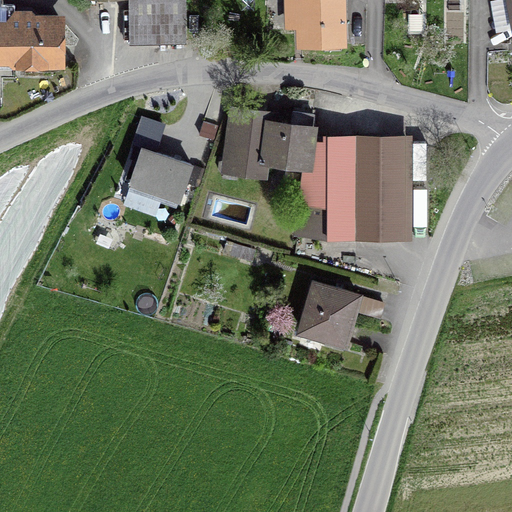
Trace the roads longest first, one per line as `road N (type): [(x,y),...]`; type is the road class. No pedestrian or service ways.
road 1 (unclassified): [(0,139),(140,78),(205,69),(336,81),(477,120),(509,143)]
road 2 (tertiary): [(509,143),(450,257),(367,511)]
